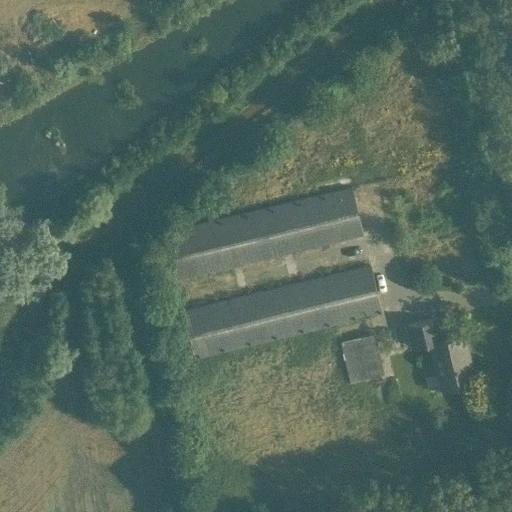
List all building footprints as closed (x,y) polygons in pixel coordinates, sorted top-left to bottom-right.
[(350,185),(170,225),(181,274),(361,235),(350,185)] [(189,351),(379,316),(370,266),(179,302),(189,351)] [(463,345),(461,333),(441,338),(436,317),(406,324),(410,347),(431,343),(442,387),(474,379),(469,356),(467,356),(466,351),(468,350),(466,345),(463,345)] [(373,330),(339,338),(348,379),(382,371),(373,330)] [(421,438),(418,422),(412,423),(407,424),(410,440),(417,439),(421,438)]
